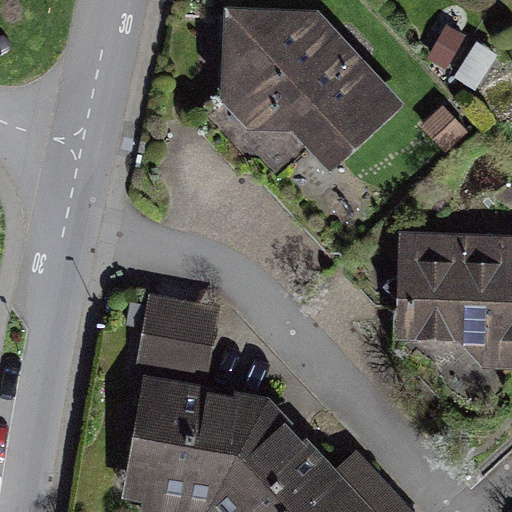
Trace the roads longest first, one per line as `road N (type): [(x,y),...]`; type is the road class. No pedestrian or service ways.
road 1 (residential): [(442,511),(253,305),(185,257),(65,235)]
road 2 (residential): [(65,235),(11,511)]
road 3 (residential): [(111,0),(79,151)]
